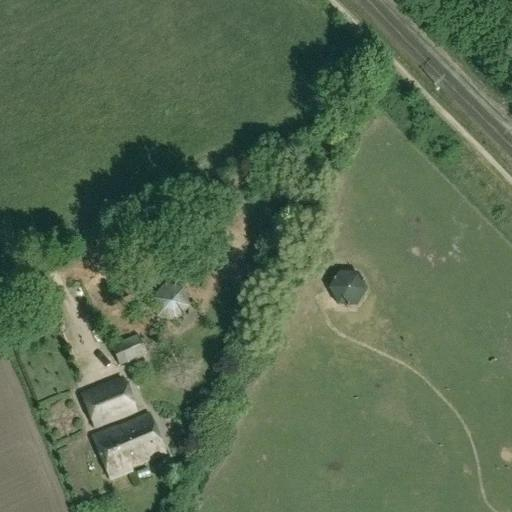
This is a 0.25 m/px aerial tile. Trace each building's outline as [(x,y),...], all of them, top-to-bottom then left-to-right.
[(347,279),(338,295),(347,312),(367,312),(376,296),(367,279),(347,279)] [(175,323),(189,308),(183,289),(164,286),(150,300),(155,319),(175,323)] [(128,341),(110,349),(119,367),(137,359),(128,341)] [(121,380),(81,396),(94,429),(134,412),(121,380)] [(148,415),(91,439),(109,482),(131,472),(129,468),(164,453),(148,415)]
